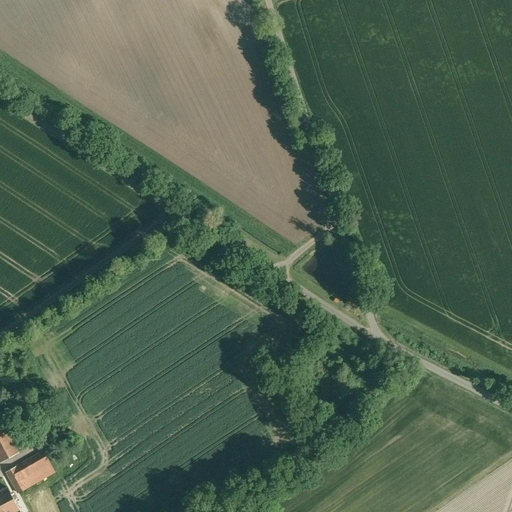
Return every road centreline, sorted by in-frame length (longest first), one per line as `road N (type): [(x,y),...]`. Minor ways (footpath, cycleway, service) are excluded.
road 1 (unclassified): [(268,0),(339,225)]
road 2 (unclassified): [(177,210),(0,337)]
road 3 (unclassified): [(177,210),(0,92)]
road 4 (unclassified): [(379,339),(511,408)]
road 5 (unclassified): [(379,339),(277,272)]
road 6 (unclassified): [(339,225),(379,339)]
